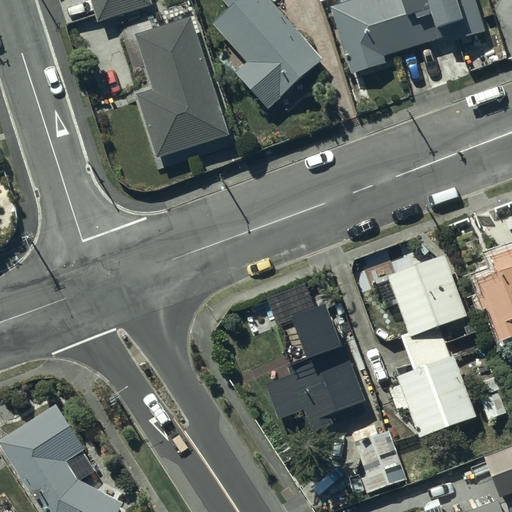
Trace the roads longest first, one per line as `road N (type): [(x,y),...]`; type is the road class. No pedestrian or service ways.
road 1 (residential): [(511,130),(99,287)]
road 2 (residential): [(4,0),(99,287)]
road 3 (residential): [(99,287),(238,511)]
